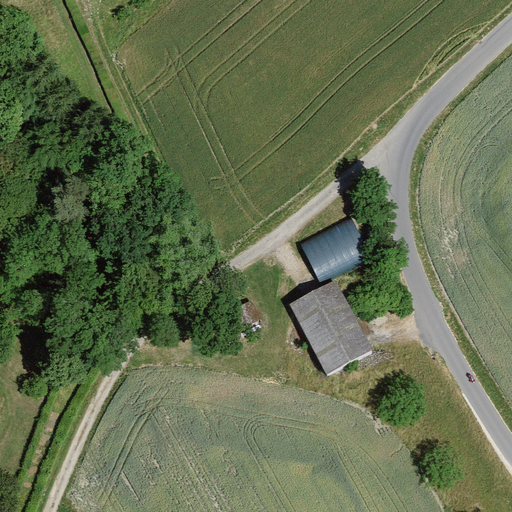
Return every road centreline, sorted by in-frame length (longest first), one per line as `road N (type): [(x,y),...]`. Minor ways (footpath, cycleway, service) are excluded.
road 1 (track): [(47,511),(140,335),(393,148)]
road 2 (unclassified): [(511,448),(418,301),(393,148),(511,42)]
